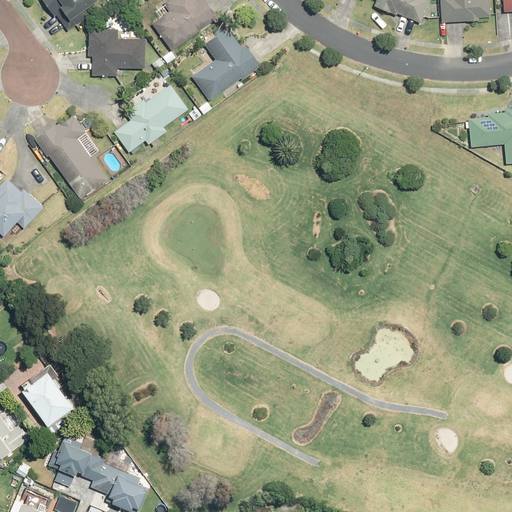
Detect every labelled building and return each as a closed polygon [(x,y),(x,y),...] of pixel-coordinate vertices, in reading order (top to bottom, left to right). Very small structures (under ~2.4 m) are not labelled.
[(41,0),(50,12),(53,10),(68,31),(89,15),(85,9),(97,0),(41,0)] [(152,23),(171,51),(218,19),(205,0),(198,0),(197,0),(167,0),(163,3),(169,11),(152,23)] [(375,0),(373,6),(395,15),(395,13),(421,23),(430,0),(375,0)] [(440,0),(442,23),(479,21),(478,17),(491,17),(489,0),(440,0)] [(511,0),(502,0),(503,12),(511,11),(511,0)] [(191,76),(209,101),(240,78),(242,80),(261,66),(245,45),(241,48),(227,28),(204,45),(214,59),(191,76)] [(117,68),(144,68),(145,39),(117,39),(117,29),(89,29),(88,56),(92,56),(91,76),(116,77),(117,68)] [(188,109),(170,84),(145,102),(143,100),(125,113),(130,119),(113,131),(128,152),(145,140),(148,145),(166,132),(163,127),(188,109)] [(488,116),(468,117),(470,147),(503,144),(505,163),(511,162),(511,107),(504,108),(505,112),(487,113),(488,116)] [(54,124),(34,139),(48,158),(49,156),(81,199),(108,179),(77,139),(86,133),(72,115),(57,127),(54,124)] [(0,238),(16,221),(24,229),(44,207),(23,189),(21,192),(6,179),(0,185),(0,238)] [(47,369),(20,389),(47,425),(73,405),(47,369)] [(0,410),(0,453),(3,458),(32,436),(20,420),(12,427),(0,410)] [(134,511),(139,511),(148,488),(138,484),(141,478),(103,464),(105,459),(80,449),(83,443),(64,436),(58,451),(54,450),(48,466),(59,470),(55,480),(70,486),(74,476),(75,477),(77,473),(92,480),(90,486),(108,493),(105,501),(134,511)] [(74,511),(79,502),(59,494),(54,506),(70,511),(74,511)] [(46,511),(22,502),(17,511),(46,511)]
